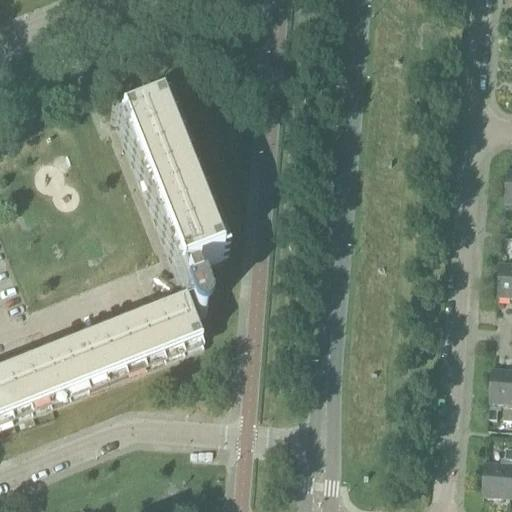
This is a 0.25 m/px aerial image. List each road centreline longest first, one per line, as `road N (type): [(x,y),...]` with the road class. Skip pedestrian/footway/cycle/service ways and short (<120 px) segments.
road 1 (tertiary): [(324,447),(358,0)]
road 2 (residential): [(442,511),(472,135)]
road 3 (residential): [(0,484),(130,430),(324,447)]
road 4 (residential): [(0,50),(127,0)]
road 5 (residential): [(472,135),(481,0)]
